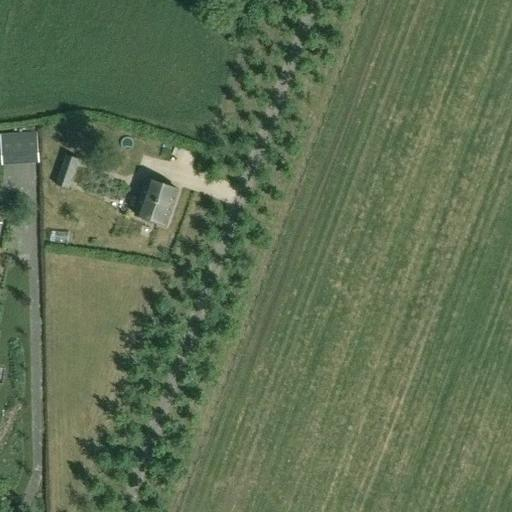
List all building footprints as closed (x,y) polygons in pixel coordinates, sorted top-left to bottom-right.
[(2,160),(14,159),(13,137),(1,138),(2,160)] [(65,154),(55,184),(69,189),(79,161),(65,154)] [(53,178),(53,162),(18,163),(18,180),(53,178)] [(85,205),(95,174),(84,170),(74,202),(85,205)] [(178,191),(147,180),(135,216),(166,226),(178,191)]
